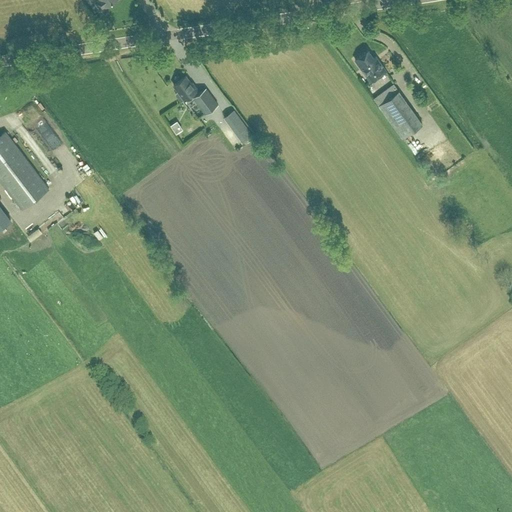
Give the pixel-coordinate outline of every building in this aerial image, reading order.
[(95,0),(94,1),(100,8),(111,0),(95,0)] [(376,61),(367,49),(354,58),(370,80),(385,70),(378,59),(376,61)] [(197,92),(185,75),(173,84),(183,99),(190,94),(192,96),(197,92)] [(383,90),(390,87),(388,82),(381,86),(383,90)] [(204,113),(218,103),(205,87),(197,92),(192,96),(204,113)] [(401,136),(421,122),(397,89),(378,103),(401,136)] [(241,141),(252,133),(241,117),(234,108),(223,116),(241,141)] [(0,180),(21,208),(48,187),(5,130),(0,134),(0,180)] [(43,154),(35,161),(47,177),(55,170),(43,154)] [(420,154),(415,156),(418,165),(424,163),(420,154)] [(0,205),(0,226),(10,219),(0,205)] [(71,212),(56,219),(60,228),(75,221),(71,212)] [(39,227),(43,231),(54,222),(51,218),(39,227)] [(31,242),(42,234),(38,229),(27,237),(31,242)]
